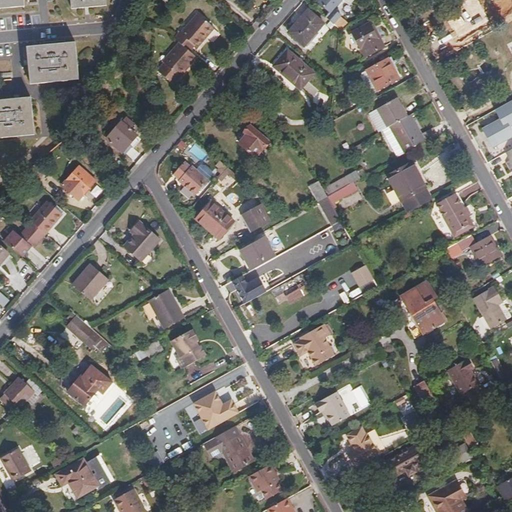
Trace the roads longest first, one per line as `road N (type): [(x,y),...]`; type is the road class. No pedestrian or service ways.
road 1 (residential): [(146,171),(335,511)]
road 2 (residential): [(381,0),(511,231)]
road 3 (residential): [(146,171),(293,0)]
road 4 (residential): [(0,338),(146,171)]
road 5 (residential): [(125,0),(105,26),(0,37)]
